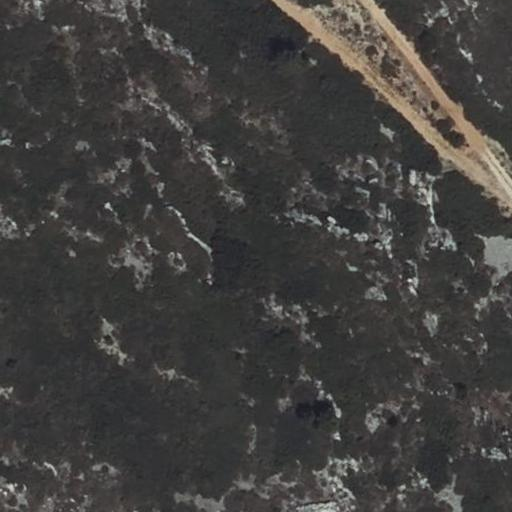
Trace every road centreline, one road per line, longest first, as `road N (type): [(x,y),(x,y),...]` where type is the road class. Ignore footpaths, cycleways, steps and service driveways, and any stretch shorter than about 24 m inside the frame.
road 1 (track): [(511,193),(292,0)]
road 2 (track): [(369,0),(511,189)]
